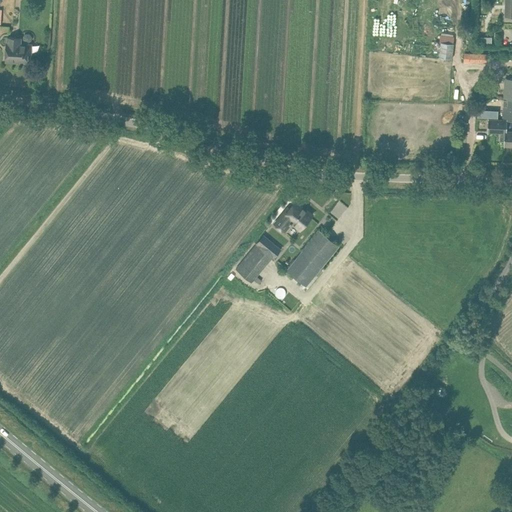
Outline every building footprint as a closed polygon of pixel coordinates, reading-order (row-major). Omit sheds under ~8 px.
[(455,57),(454,35),(440,35),(441,58),(455,57)] [(5,62),(14,62),(20,63),(20,61),(27,61),(28,54),(31,54),(31,44),(21,44),(21,38),(7,37),(7,43),(6,43),(5,62)] [(487,62),(487,53),(464,52),(464,62),(487,62)] [(503,119),(507,120),(511,119),(511,99),(504,99),(503,119)] [(488,119),(487,132),(500,132),(500,140),(504,141),(504,145),(511,145),(511,131),(507,131),(507,120),(503,119),(503,120),(488,119)] [(312,215),(296,201),(290,209),(288,207),(275,223),(284,231),(290,223),(291,224),(299,231),(312,215)] [(319,230),(313,238),(287,269),(306,285),(339,246),(319,230)] [(235,268),(251,281),(272,255),(268,252),(274,244),(265,237),(259,244),(257,242),(235,268)]
